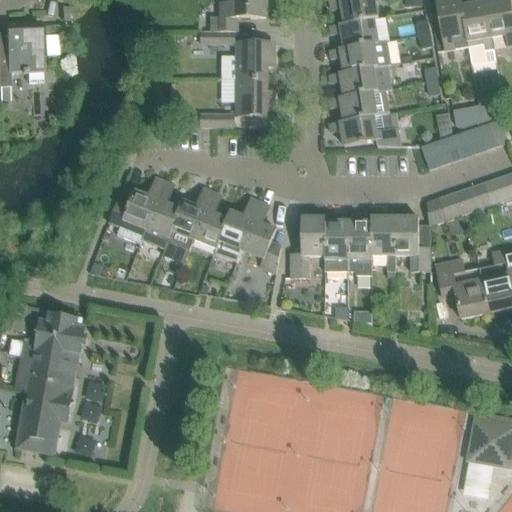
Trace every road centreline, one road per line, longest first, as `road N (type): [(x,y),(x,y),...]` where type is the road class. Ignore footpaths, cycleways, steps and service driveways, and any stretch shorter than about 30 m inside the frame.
road 1 (residential): [(508,164),(421,190),(313,189)]
road 2 (residential): [(313,189),(306,0)]
road 3 (residential): [(313,189),(130,164)]
